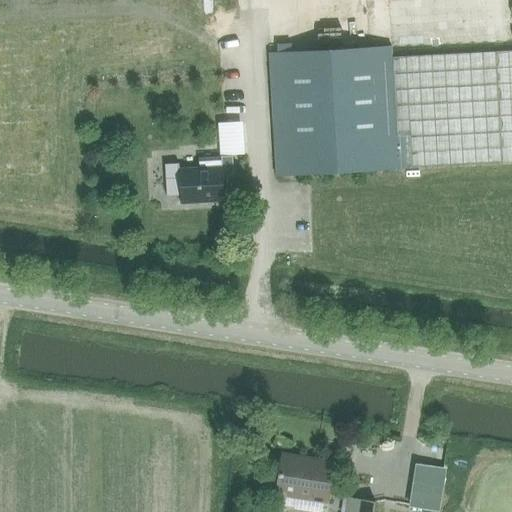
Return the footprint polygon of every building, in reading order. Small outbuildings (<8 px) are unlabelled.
[(392,10),(392,29),(423,29),(423,10),(392,10)] [(225,42),(227,64),(253,61),(251,40),(225,42)] [(502,162),(511,161),(511,49),(392,56),(391,46),(291,51),(291,42),(275,42),(275,52),(269,53),(276,175),(502,162)] [(180,202),(224,200),(223,166),(179,168),(180,202)] [(317,463),(318,459),(282,454),(276,493),(327,501),(333,466),(317,463)] [(372,511),(375,501),(348,497),(345,511),(372,511)]
